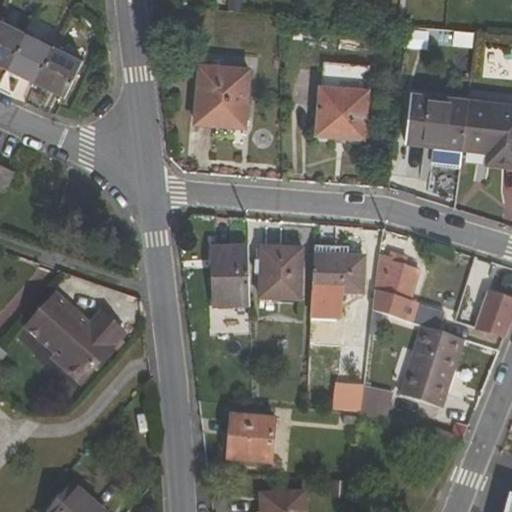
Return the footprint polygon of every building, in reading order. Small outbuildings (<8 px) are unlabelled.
[(0,21),(0,67),(6,70),(24,33),(0,21)] [(24,33),(6,70),(37,86),(55,49),(24,33)] [(55,49),(37,86),(64,99),(82,62),(55,49)] [(200,67),(195,124),(244,128),(249,71),(200,67)] [(317,135),(364,138),(367,92),(320,88),(317,135)] [(432,144),(463,147),(469,105),(416,99),(411,145),(432,147),(432,144)] [(511,109),(469,105),(463,147),(491,150),(489,164),(511,165),(511,109)] [(0,165),(0,191),(5,193),(15,173),(0,165)] [(212,306),(249,306),(248,246),(211,247),(212,306)] [(302,249),(262,247),(260,297),(300,299),(302,249)] [(364,257),(313,254),(312,290),(362,293),(364,257)] [(418,272),(408,269),(392,264),(393,260),(380,256),(373,312),(385,316),(408,324),(414,304),(408,302),(418,272)] [(394,257),(393,260),(392,264),(408,269),(410,262),(394,257)] [(477,331),(504,342),(511,322),(511,303),(490,295),(477,331)] [(59,369),(79,386),(125,333),(99,311),(87,323),(56,297),(26,332),(51,354),(63,364),(59,369)] [(385,316),(372,317),(370,337),(383,338),(385,316)] [(442,409),(464,342),(421,328),(400,396),(442,409)] [(47,358),(59,369),(63,364),(51,354),(47,358)] [(371,404),(362,403),(361,416),(369,418),(371,404)] [(232,418),(229,461),(269,465),(273,422),(232,418)] [(450,440),(463,444),(469,429),(456,425),(450,440)] [(102,511),(74,486),(49,511),(102,511)] [(304,511),(303,496),(261,497),(261,511),(304,511)]
